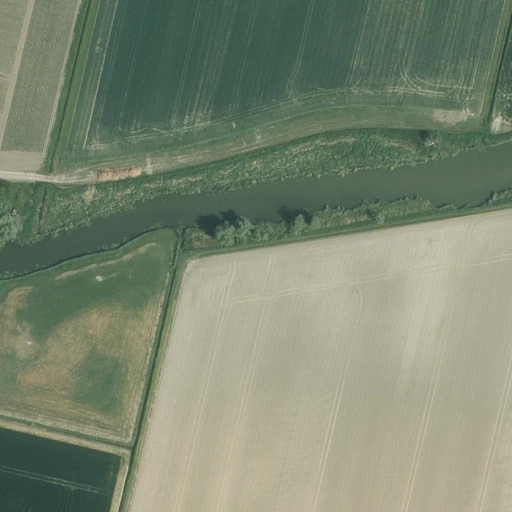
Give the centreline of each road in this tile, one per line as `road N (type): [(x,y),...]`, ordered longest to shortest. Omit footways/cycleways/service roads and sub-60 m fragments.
road 1 (track): [(511,206),(139,268),(94,294),(0,385)]
road 2 (track): [(54,179),(153,168),(348,121),(511,125)]
road 3 (track): [(184,259),(125,511)]
road 4 (track): [(96,0),(54,179),(0,174)]
road 5 (track): [(0,425),(126,454),(112,511)]
road 6 (track): [(480,127),(509,0)]
